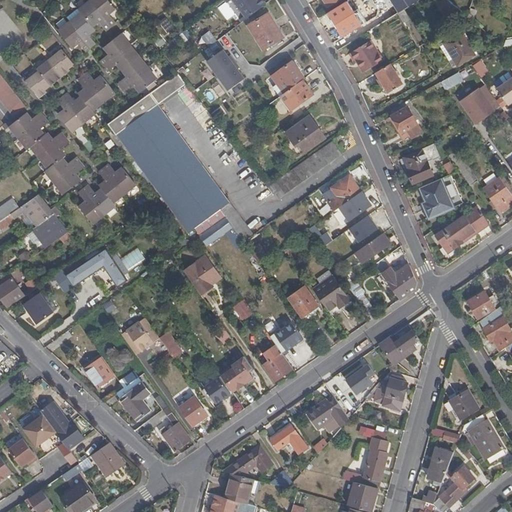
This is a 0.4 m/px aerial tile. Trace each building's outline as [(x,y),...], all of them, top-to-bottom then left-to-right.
[(116,9),(109,0),(94,0),(81,11),(83,14),(61,32),(74,49),(80,44),(87,52),(97,45),(90,36),(97,31),(94,27),(99,23),(106,32),(116,23),(109,15),(116,9)] [(266,3),(263,0),(225,0),(242,22),(242,23),(267,4),(266,3)] [(445,16),(457,8),(447,0),(444,0),(437,5),(445,16)] [(333,19),(349,44),(371,31),(365,21),(359,25),(350,9),(333,19)] [(263,50),(284,38),(269,13),(248,26),(263,50)] [(458,66),(475,55),(461,32),(444,43),(458,66)] [(158,80),(122,35),(106,48),(111,54),(102,61),(110,71),(119,64),(128,77),(120,84),(128,94),(136,87),(141,93),(158,80)] [(352,53),(356,60),(364,73),(383,61),(370,41),(352,53)] [(28,83),(40,96),(53,86),(51,83),(75,64),(64,50),(31,76),(33,79),(28,83)] [(224,50),(208,61),(229,91),(245,79),(224,50)] [(471,66),(479,78),(488,72),(480,59),(471,66)] [(303,80),(305,79),(292,62),(272,77),(285,93),(303,80)] [(390,65),(377,73),(389,92),(402,84),(390,65)] [(464,69),(441,82),(445,89),(468,76),(464,69)] [(0,99),(15,117),(27,107),(0,73),(0,99)] [(61,115),(74,132),(96,114),(93,111),(116,93),(103,77),(97,82),(90,73),(80,81),(87,90),(81,95),(83,97),(77,102),(70,94),(60,102),(66,110),(61,115)] [(158,105),(186,84),(178,73),(110,124),(145,172),(190,232),(194,229),(221,209),(226,217),(244,241),(253,235),(158,105)] [(511,78),(497,89),(509,105),(511,103),(511,78)] [(313,95),(303,80),(285,93),(281,96),(292,111),(313,95)] [(462,102),(477,123),(488,116),(492,113),(500,107),(485,85),(462,102)] [(191,113),(201,107),(196,99),(187,105),(191,113)] [(402,134),(400,135),(404,144),(423,133),(408,108),(392,116),(402,134)] [(65,194),(81,181),(76,175),(85,168),(77,158),(69,165),(63,159),(67,156),(62,150),(71,143),(63,133),(54,140),(49,134),(46,136),(41,130),(49,123),(41,112),(32,119),(27,114),(11,126),(29,149),(32,147),(50,169),(47,171),(65,194)] [(73,132),(74,132),(61,115),(60,115),(73,132)] [(306,153),(326,138),(310,116),(287,132),(296,147),(300,144),(306,153)] [(390,118),(400,135),(402,134),(392,116),(390,118)] [(110,124),(104,128),(140,176),(145,172),(110,124)] [(269,187),(278,200),(342,155),(333,141),(269,187)] [(428,160),(439,156),(435,145),(405,157),(411,169),(408,170),(414,183),(434,175),(428,160)] [(478,180),(456,150),(449,155),(460,171),(470,186),(478,180)] [(113,203),(136,184),(123,168),(117,173),(110,164),(100,173),(106,181),(100,186),(102,189),(96,194),(89,186),(80,194),(86,202),(80,207),(93,224),(115,205),(113,203)] [(340,207),(361,192),(350,176),(323,195),(334,211),(340,207)] [(441,179),(419,188),(432,216),(452,206),(441,179)] [(502,213),(511,205),(511,197),(499,179),(485,189),(502,213)] [(361,192),(340,207),(353,226),(369,214),(366,209),(372,205),(363,191),(361,192)] [(2,220),(0,221),(0,227),(2,230),(15,220),(23,214),(25,218),(28,216),(37,226),(55,214),(39,194),(19,208),(14,212),(2,220)] [(14,212),(19,208),(13,200),(8,204),(14,212)] [(0,209),(0,216),(2,220),(14,212),(8,204),(0,209)] [(449,242),(454,249),(489,224),(476,207),(435,236),(443,246),(449,242)] [(226,217),(221,209),(194,229),(199,236),(226,217)] [(37,226),(33,229),(48,247),(60,237),(69,231),(55,214),(37,226)] [(379,229),(369,214),(353,226),(349,228),(359,243),(379,229)] [(37,226),(28,216),(25,218),(22,220),(31,231),(33,229),(37,226)] [(237,245),(243,241),(226,217),(199,236),(206,244),(224,231),(228,236),(230,234),(237,245)] [(64,242),(72,236),(69,231),(60,237),(64,242)] [(388,241),(383,233),(355,253),(362,264),(380,251),(378,248),(388,241)] [(447,253),(454,249),(449,242),(443,246),(447,253)] [(128,281),(106,248),(67,275),(74,287),(104,267),(118,287),(128,281)] [(260,263),(268,258),(264,252),(256,258),(260,263)] [(25,253),(19,257),(23,263),(29,259),(25,253)] [(222,277),(207,256),(185,272),(202,295),(215,286),(212,283),(215,281),(215,282),(222,277)] [(498,261),(493,265),(500,275),(505,272),(498,261)] [(347,285),(353,281),(340,263),(335,268),(347,285)] [(417,282),(410,266),(397,275),(391,267),(383,274),(401,299),(415,289),(417,282)] [(321,286),(333,277),(329,271),(317,280),(321,286)] [(10,273),(0,280),(0,288),(14,279),(10,273)] [(67,275),(57,282),(65,293),(74,287),(67,275)] [(33,291),(41,286),(35,277),(31,280),(34,285),(31,287),(33,291)] [(314,290),(331,314),(350,301),(333,277),(321,286),(314,290)] [(14,279),(0,288),(0,295),(8,307),(25,295),(14,279)] [(377,316),(353,281),(347,285),(372,320),(377,316)] [(303,317),(318,307),(305,287),(289,298),(303,317)] [(488,297),(485,292),(469,301),(479,318),(495,309),(492,304),(496,301),(492,295),(488,297)] [(43,293),(25,304),(39,325),(56,313),(43,293)] [(244,298),(234,305),(244,320),(254,313),(244,298)] [(494,340),(502,351),(507,347),(511,343),(511,332),(498,309),(480,321),(489,338),(492,336),(494,340)] [(272,329),(274,333),(291,322),(288,317),(272,329)] [(146,320),(123,336),(136,355),(159,338),(146,320)] [(291,322),(274,333),(287,351),(304,339),(291,322)] [(410,322),(381,343),(395,362),(414,350),(411,346),(415,343),(421,338),(410,322)] [(261,330),(255,334),(259,340),(265,336),(261,330)] [(174,358),(183,352),(174,339),(173,340),(168,333),(160,338),(174,358)] [(125,363),(133,357),(127,350),(125,352),(119,343),(107,351),(119,369),(126,365),(125,363)] [(269,361),(264,365),(275,381),(293,369),(281,352),(276,345),(264,354),(269,361)] [(168,365),(174,361),(169,353),(163,358),(168,365)] [(114,377),(100,358),(86,368),(99,388),(114,377)] [(238,390),(254,379),(252,376),(253,376),(241,359),(232,364),(234,367),(226,373),(238,390)] [(374,372),(368,363),(346,379),(357,394),(373,382),(369,376),(374,372)] [(231,393),(233,392),(221,376),(220,377),(231,393)] [(124,387),(116,393),(136,422),(151,412),(143,400),(152,394),(139,377),(124,387)] [(202,383),(205,387),(214,381),(211,377),(202,383)] [(216,404),(231,393),(220,377),(219,377),(214,381),(205,387),(204,387),(206,389),(203,391),(209,399),(212,397),(216,404)] [(396,399),(404,401),(409,383),(405,381),(392,377),(391,382),(386,380),(383,388),(389,390),(385,401),(385,404),(394,407),(396,399)] [(389,390),(383,388),(380,387),(377,398),(385,401),(389,390)] [(480,408),(469,388),(449,399),(461,419),(480,408)] [(175,450),(191,439),(161,396),(156,400),(164,410),(144,424),(148,430),(168,416),(175,426),(171,429),(167,424),(160,429),(175,450)] [(351,418),(343,407),(342,407),(335,396),(328,401),(327,400),(308,413),(318,427),(335,414),(343,427),(346,424),(351,418)] [(193,426),(194,426),(208,416),(208,415),(195,397),(180,407),(193,426)] [(401,412),(404,401),(396,399),(394,407),(393,410),(401,412)] [(69,449),(85,438),(73,422),(70,424),(60,409),(58,410),(53,403),(41,412),(42,413),(55,431),(57,433),(65,443),(69,449)] [(48,436),(55,431),(42,413),(23,428),(36,445),(43,440),(41,438),(47,434),(48,436)] [(503,448),(484,414),(465,425),(463,429),(466,434),(471,432),(486,458),(503,448)] [(208,416),(194,426),(195,428),(210,418),(208,416)] [(308,446),(292,425),(283,431),(282,429),(270,437),(278,449),(291,441),(299,453),(308,446)] [(375,429),(374,434),(388,437),(389,432),(375,429)] [(446,431),(444,440),(458,443),(459,440),(461,435),(446,431)] [(31,462),(37,457),(22,437),(8,448),(21,465),(26,461),(29,459),(31,462)] [(378,487),(379,488),(388,453),(386,453),(388,442),(374,438),(370,448),(372,449),(364,477),(346,472),(344,479),(355,481),(378,487)] [(65,443),(57,448),(71,465),(78,460),(69,449),(65,443)] [(124,464),(111,444),(110,443),(92,455),(106,476),(124,464)] [(261,446),(225,471),(232,473),(234,473),(242,476),(257,464),(262,471),(273,463),(261,446)] [(429,476),(443,481),(454,453),(436,448),(429,476)] [(506,453),(503,448),(486,458),(489,463),(506,453)] [(0,479),(12,471),(0,455),(0,479)] [(79,464),(82,469),(91,463),(88,458),(79,464)] [(67,480),(82,470),(82,469),(79,464),(66,473),(67,475),(65,477),(67,480)] [(438,506),(443,511),(444,511),(457,500),(455,497),(467,487),(476,479),(469,470),(448,489),(450,492),(442,499),(443,501),(438,506)] [(294,482),(287,472),(270,484),(288,489),(294,482)] [(228,487),(226,497),(248,503),(255,479),(242,476),(234,473),(231,488),(228,487)] [(348,506),(370,511),(371,511),(378,487),(355,481),(348,506)] [(71,511),(81,511),(97,501),(83,483),(62,498),(71,511)] [(455,497),(457,500),(469,489),(467,487),(455,497)] [(39,511),(44,511),(53,506),(43,491),(34,497),(33,496),(30,498),(39,511)] [(424,496),(422,500),(434,504),(438,494),(431,492),(429,497),(424,496)] [(231,511),(234,503),(216,498),(216,500),(212,499),(209,510),(207,510),(206,511),(231,511)] [(422,500),(413,498),(409,509),(414,511),(443,511),(434,504),(422,500)]
